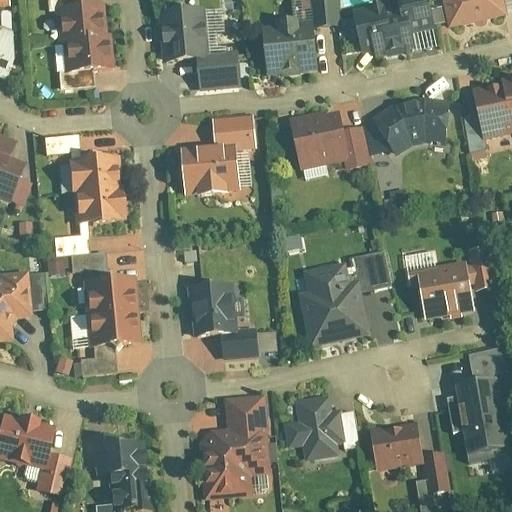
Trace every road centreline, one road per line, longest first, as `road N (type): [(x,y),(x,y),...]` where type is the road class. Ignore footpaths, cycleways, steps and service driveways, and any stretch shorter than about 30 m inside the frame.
road 1 (residential): [(145,119),(264,110),(511,56)]
road 2 (residential): [(175,396),(145,119)]
road 3 (residential): [(175,396),(232,395),(332,374),(397,381)]
road 4 (residential): [(0,387),(78,408),(175,396)]
road 5 (residential): [(145,119),(37,131),(0,116)]
